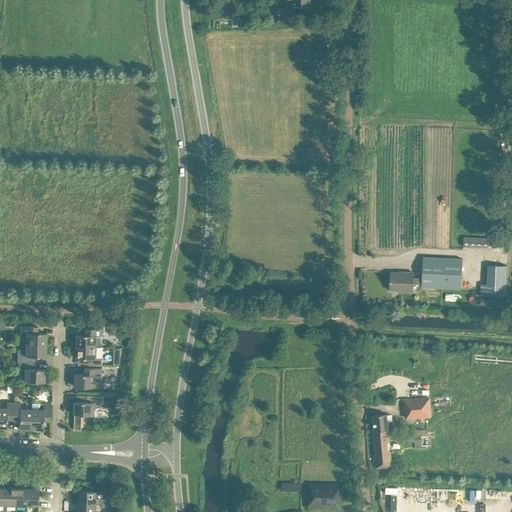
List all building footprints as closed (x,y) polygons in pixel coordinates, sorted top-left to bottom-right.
[(278,9),(278,18),(286,18),(286,9),(278,9)] [(464,237),(463,245),(489,246),(489,238),(464,237)] [(414,273),(405,272),(405,273),(391,273),(390,289),(401,290),(401,291),(412,292),(413,284),(421,284),(421,287),(461,289),(463,259),(423,257),(422,278),(413,277),(414,273)] [(506,297),(507,285),(481,283),(481,296),(506,297)] [(26,338),(26,344),(46,345),(46,333),(37,333),(37,326),(21,325),(20,338),(26,338)] [(104,329),(87,328),(87,335),(77,334),(77,346),(97,347),(97,336),(103,336),(104,329)] [(45,357),(46,345),(26,344),(26,350),(18,350),(17,363),(19,363),(19,362),(32,363),(33,356),(45,357)] [(96,358),(97,347),(77,346),(76,358),(90,359),(90,365),(102,366),(102,359),(96,358)] [(45,370),(36,369),(32,369),(32,363),(19,362),(19,363),(19,369),(25,369),(24,382),(44,382),(45,370)] [(76,374),(75,387),(101,388),(102,368),(85,367),(85,374),(76,374)] [(75,401),(74,414),(75,414),(74,430),(81,430),(82,415),(94,415),(95,408),(101,407),(101,396),(87,395),(87,402),(77,402),(75,401)] [(429,397),(403,400),(404,412),(406,412),(407,419),(431,417),(430,405),(429,397)] [(13,419),(14,403),(7,402),(6,408),(0,408),(0,428),(6,428),(7,419),(13,419)] [(31,429),(32,409),(20,409),(20,403),(14,403),(13,419),(19,420),(19,429),(31,429)] [(32,409),(31,429),(43,430),(43,420),(50,421),(50,404),(40,404),(38,409),(32,409)] [(387,414),(372,415),(374,431),(373,431),(374,448),(376,448),(376,453),(373,454),(375,467),(389,466),(389,462),(391,462),(390,450),(388,450),(387,443),(390,443),(389,436),(391,435),(391,433),(389,433),(388,427),(390,427),(390,421),(388,422),(387,414)] [(412,430),(412,441),(415,441),(416,446),(422,446),(422,430),(412,430)] [(343,501),(343,484),(309,483),(308,507),(340,507),(340,501),(343,501)] [(15,506),(16,488),(5,488),(5,505),(3,505),(3,510),(6,510),(7,505),(15,506)] [(26,506),(27,489),(16,488),(15,506),(26,506)] [(38,507),(38,489),(27,489),(26,506),(38,507)] [(79,490),(79,502),(112,503),(112,499),(96,498),(96,491),(79,490)] [(95,511),(96,506),(111,507),(112,507),(112,503),(79,502),(78,511),(95,511)]
